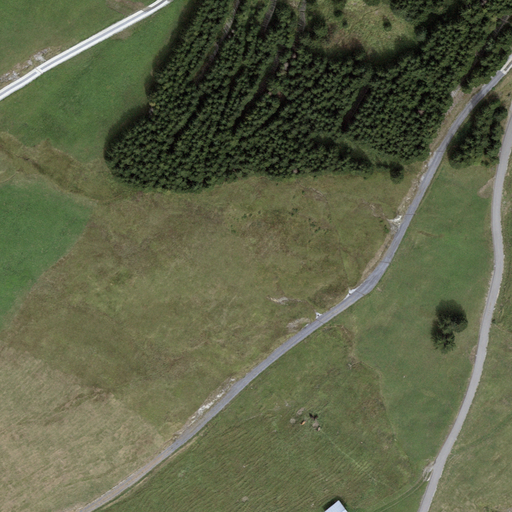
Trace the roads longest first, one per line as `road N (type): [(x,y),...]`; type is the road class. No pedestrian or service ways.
road 1 (track): [(511,61),(446,140),(372,280),(86,511)]
road 2 (track): [(423,511),(475,379),(497,279),(497,190),(511,127)]
road 3 (track): [(165,0),(0,96)]
